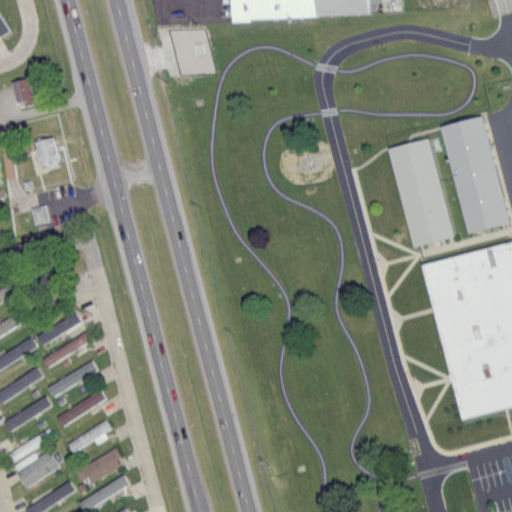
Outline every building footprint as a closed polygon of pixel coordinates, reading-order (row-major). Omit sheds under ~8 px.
[(228,0),(229,17),(368,13),(367,0),(228,0)] [(0,34),(0,13),(10,29),(0,34)] [(18,109),(12,81),(32,77),(38,105),(18,109)] [(483,113),(440,122),(464,230),(506,221),(483,113)] [(57,135),(63,164),(42,168),(36,139),(57,135)] [(387,145),(410,245),(451,235),(428,135),(387,145)] [(33,224),(48,220),(44,203),(29,207),(33,224)] [(17,248),(15,239),(61,227),(64,236),(17,248)] [(511,238),(421,259),(457,417),(511,404),(511,238)] [(39,294),(30,281),(71,254),(80,267),(39,294)] [(0,290),(13,282),(19,290),(0,302),(0,290)] [(48,344),(36,325),(69,305),(80,324),(48,344)] [(0,322),(19,310),(25,319),(0,334),(0,322)] [(49,366),(44,357),(87,329),(93,338),(49,366)] [(0,354),(26,337),(33,348),(0,369),(0,354)] [(58,397),(52,387),(93,358),(100,368),(58,397)] [(0,387),(0,401),(41,374),(35,364),(0,387)] [(55,415),(61,425),(104,397),(98,387),(55,415)] [(1,420),(7,430),(50,403),(44,393),(1,420)] [(74,450),(68,442),(108,418),(113,426),(74,450)] [(9,452),(51,425),(57,434),(15,461),(9,452)] [(88,484),(79,469),(117,447),(125,463),(88,484)] [(17,471),(50,449),(60,463),(27,486),(17,471)] [(85,509),(80,499),(124,473),(130,482),(85,509)] [(27,511),(26,510),(64,484),(69,491),(38,511),(27,511)]
